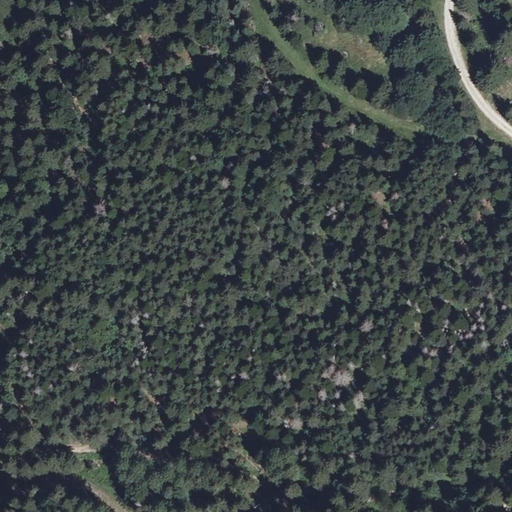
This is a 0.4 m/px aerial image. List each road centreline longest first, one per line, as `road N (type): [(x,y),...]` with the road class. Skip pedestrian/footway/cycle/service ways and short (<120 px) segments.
road 1 (track): [(267,0),(275,31),(328,84),(434,134),(469,133),(493,116)]
road 2 (track): [(493,116),(463,73),(451,0)]
road 3 (track): [(120,511),(70,469),(13,450)]
